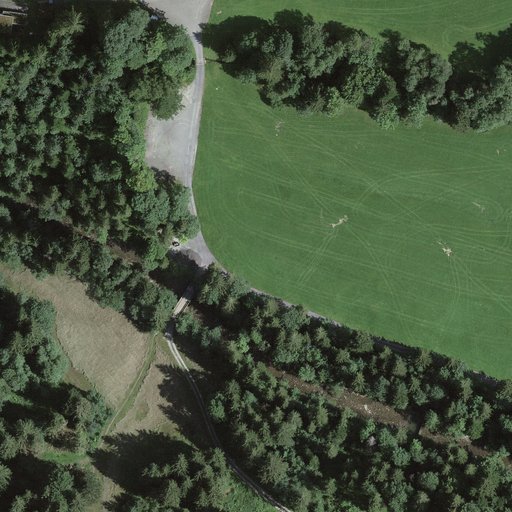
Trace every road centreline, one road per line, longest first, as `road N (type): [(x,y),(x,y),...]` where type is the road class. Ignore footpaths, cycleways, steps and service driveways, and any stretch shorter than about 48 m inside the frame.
road 1 (track): [(191,0),(201,70),(187,195),(204,252),(251,291),(511,394)]
road 2 (track): [(287,511),(222,453),(172,346),(171,322),(193,287)]
